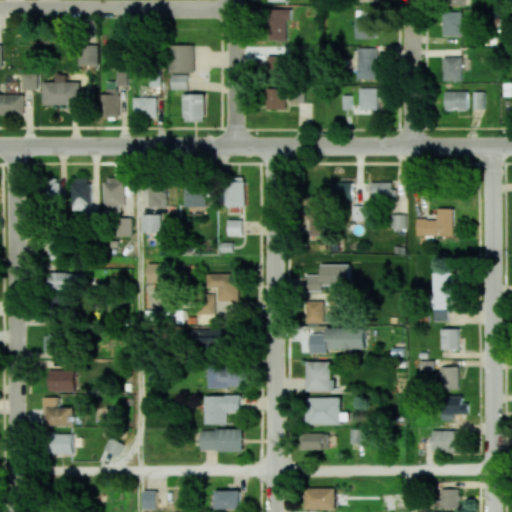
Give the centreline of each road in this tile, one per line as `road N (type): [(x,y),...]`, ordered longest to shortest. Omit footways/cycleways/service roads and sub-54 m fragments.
road 1 (residential): [(0,145),(511,146)]
road 2 (residential): [(17,469),(494,469)]
road 3 (residential): [(17,511),(16,145)]
road 4 (residential): [(494,511),(493,146)]
road 5 (residential): [(275,511),(275,146)]
road 6 (residential): [(0,8),(235,8)]
road 7 (residential): [(412,146),(411,0)]
road 8 (residential): [(235,146),(235,0)]
